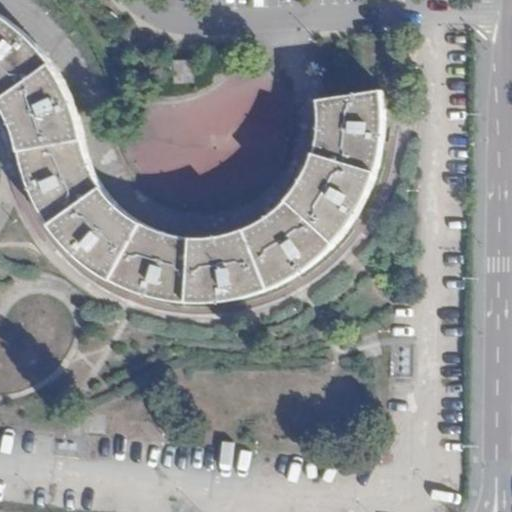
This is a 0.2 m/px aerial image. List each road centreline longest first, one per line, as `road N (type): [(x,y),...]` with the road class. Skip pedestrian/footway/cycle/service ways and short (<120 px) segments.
road 1 (unknown): [(283,19),(301,88),(295,127),(268,172),(213,188),(167,184),(143,169),(98,71),(31,0)]
road 2 (secondary): [(511,98),(504,474)]
road 3 (residential): [(143,0),(184,24),(511,12)]
